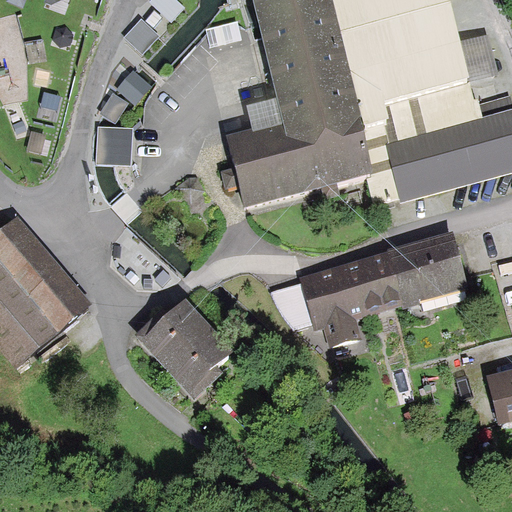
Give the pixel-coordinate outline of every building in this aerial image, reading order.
[(176,0),(160,0),(154,5),(172,27),(188,15),(176,0)] [(254,0),(287,126),(226,141),(233,169),(219,173),(223,190),(237,187),(243,208),(370,176),(364,150),(326,0),(254,0)] [(447,0),(326,0),(364,150),(479,122),(447,0)] [(0,91),(4,104),(38,95),(16,14),(0,18),(0,91)] [(144,59),(164,42),(147,24),(128,42),(144,59)] [(138,81),(125,70),(110,87),(122,97),(132,105),(146,88),(138,81)] [(241,103),(269,95),(264,76),(236,84),(241,103)] [(116,103),(107,97),(96,114),(106,121),(114,126),(125,108),(116,103)] [(511,113),(479,122),(364,150),(370,176),(378,207),(511,173),(511,113)] [(99,168),(136,169),(138,132),(100,131),(99,168)] [(13,218),(0,229),(0,357),(13,372),(89,301),(13,218)] [(465,288),(451,238),(388,257),(402,306),(465,288)] [(402,306),(388,257),(299,283),(313,332),(323,330),(328,348),(357,340),(352,321),(402,306)] [(182,301),(136,343),(190,401),(218,375),(213,370),(231,353),(182,301)] [(511,372),(487,379),(498,423),(511,419),(511,372)]
